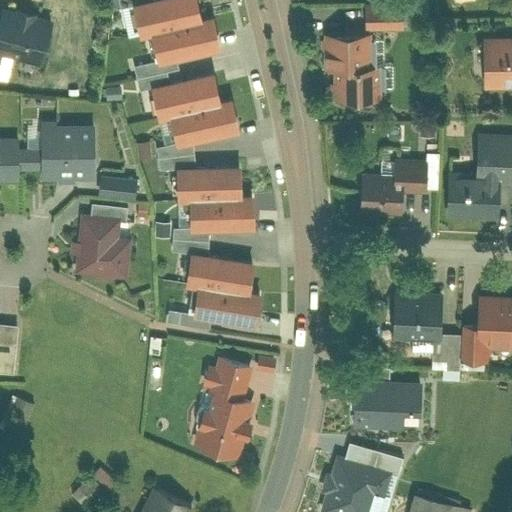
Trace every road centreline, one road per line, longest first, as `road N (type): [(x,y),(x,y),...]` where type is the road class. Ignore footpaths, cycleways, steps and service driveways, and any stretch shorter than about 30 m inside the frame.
road 1 (unclassified): [(304,237),(306,347),(296,412),(263,511)]
road 2 (unclassified): [(262,0),(304,237)]
road 3 (residential): [(511,242),(304,237)]
